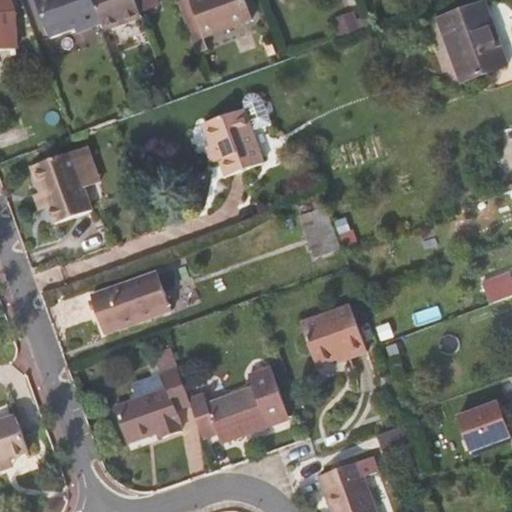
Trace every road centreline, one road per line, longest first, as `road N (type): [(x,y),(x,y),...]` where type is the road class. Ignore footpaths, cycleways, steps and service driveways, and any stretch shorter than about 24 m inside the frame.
road 1 (residential): [(96,511),(0,228)]
road 2 (residential): [(275,511),(268,501),(205,487),(138,511)]
